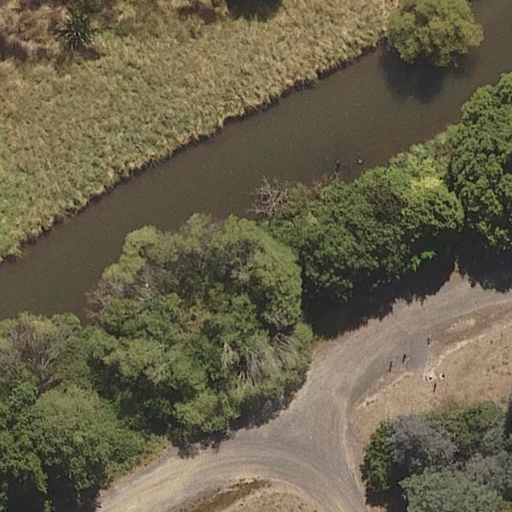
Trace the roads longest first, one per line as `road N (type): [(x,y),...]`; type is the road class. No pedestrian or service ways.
road 1 (track): [(511,274),(381,338),(279,406)]
road 2 (track): [(279,406),(129,511)]
